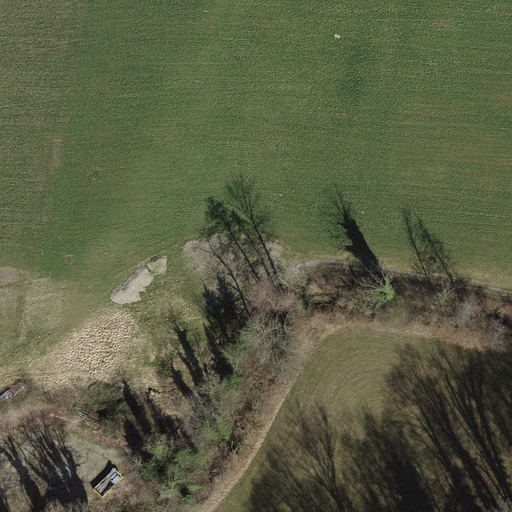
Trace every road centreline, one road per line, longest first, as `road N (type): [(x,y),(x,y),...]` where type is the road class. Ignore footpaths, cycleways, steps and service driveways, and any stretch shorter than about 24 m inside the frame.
road 1 (track): [(511,296),(332,266),(288,274),(245,310),(180,427),(103,474),(66,511)]
road 2 (track): [(112,468),(90,449),(59,445),(0,487)]
